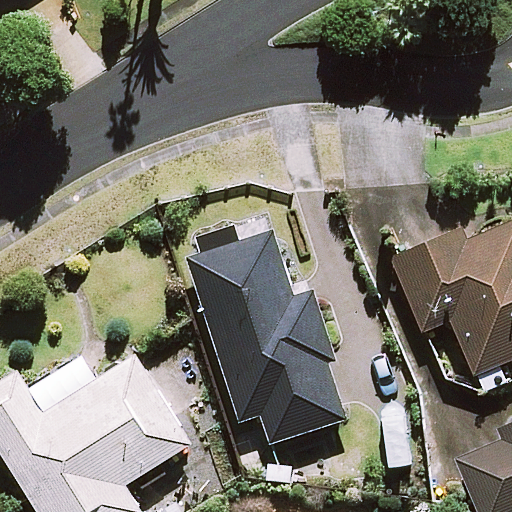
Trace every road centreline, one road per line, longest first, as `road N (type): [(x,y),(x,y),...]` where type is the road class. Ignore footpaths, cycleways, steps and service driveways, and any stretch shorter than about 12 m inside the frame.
road 1 (residential): [(0,186),(203,70)]
road 2 (residential): [(511,58),(389,84),(287,74)]
